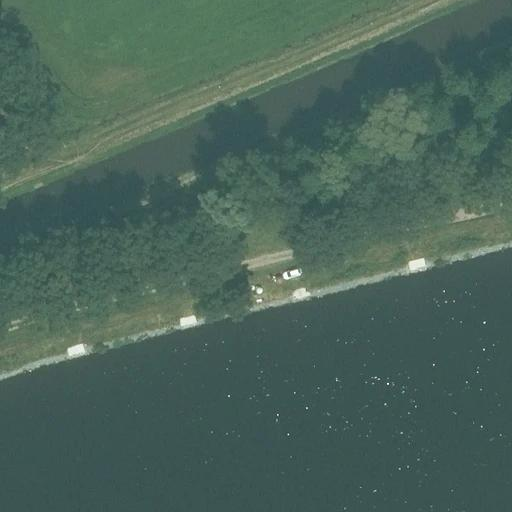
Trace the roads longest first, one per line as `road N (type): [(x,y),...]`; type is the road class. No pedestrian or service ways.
road 1 (track): [(511,198),(0,330)]
road 2 (track): [(430,0),(33,173)]
